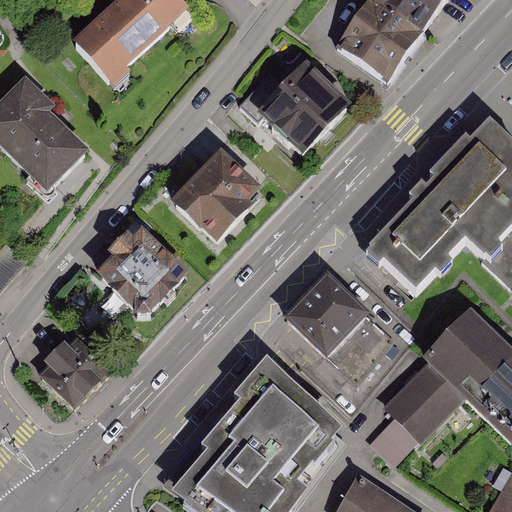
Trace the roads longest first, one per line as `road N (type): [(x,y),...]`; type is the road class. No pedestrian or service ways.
road 1 (secondary): [(62,507),(511,19)]
road 2 (residential): [(286,0),(169,153),(0,345)]
